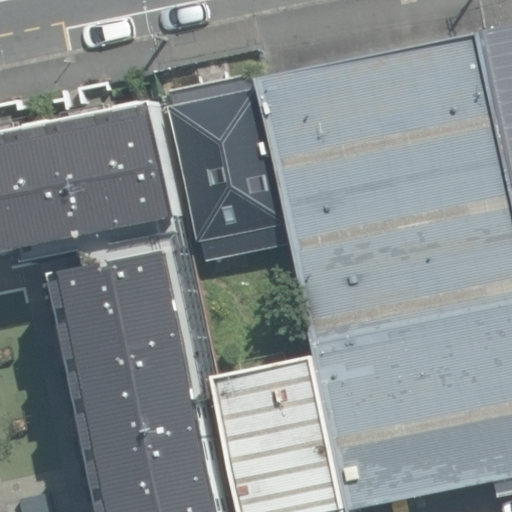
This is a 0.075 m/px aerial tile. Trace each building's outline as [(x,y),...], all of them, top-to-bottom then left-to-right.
[(511,27),(491,32),(511,133),(511,27)] [(321,358),(354,510),(511,478),(511,148),(489,34),(265,79),(269,92),(321,358)] [(236,257),(298,245),(269,92),(249,95),(245,78),(179,91),(182,106),(177,107),(203,242),(232,236),(236,257)] [(160,103),(0,137),(0,251),(2,261),(185,222),(160,103)] [(233,511),(179,254),(60,277),(108,511),(233,511)] [(353,511),(354,510),(321,358),(222,378),(250,511),(353,511)] [(57,511),(53,492),(23,499),(25,511),(57,511)]
